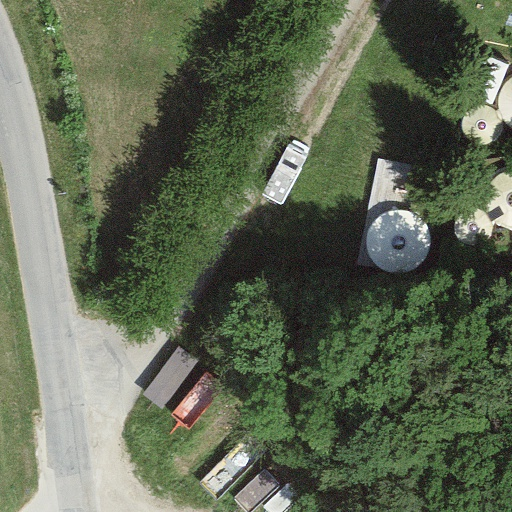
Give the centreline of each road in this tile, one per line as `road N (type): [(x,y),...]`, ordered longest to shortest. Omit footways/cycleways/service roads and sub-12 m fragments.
road 1 (unclassified): [(66,417),(114,377),(182,297),(351,0)]
road 2 (tertiary): [(0,74),(30,186),(66,417)]
